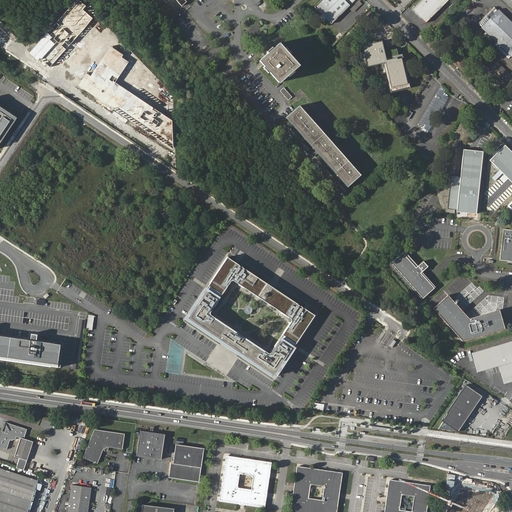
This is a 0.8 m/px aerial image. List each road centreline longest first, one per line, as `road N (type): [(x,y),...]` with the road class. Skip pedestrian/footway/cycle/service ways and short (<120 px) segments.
road 1 (primary): [(0,392),(288,434)]
road 2 (primary): [(511,461),(288,434)]
road 3 (residential): [(511,135),(377,0)]
road 4 (primary): [(288,434),(454,466)]
road 5 (unknown): [(47,511),(59,441),(50,430),(0,417)]
road 6 (residential): [(287,105),(244,57),(238,0)]
